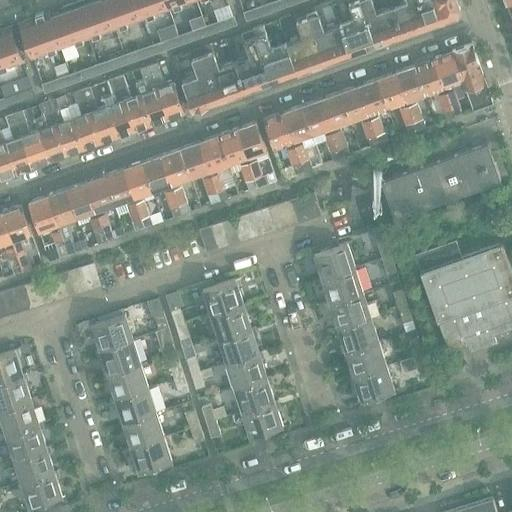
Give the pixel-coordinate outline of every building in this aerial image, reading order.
[(89,0),(78,0),(75,1),(87,35),(115,25),(106,0),(89,0)] [(135,0),(106,0),(115,25),(141,16),(135,0)] [(165,0),(135,0),(141,16),(168,6),(165,0)] [(347,0),(354,17),(338,23),(348,53),(374,44),(358,0),(347,0)] [(358,0),(374,44),(400,35),(390,5),(376,10),(372,0),(358,0)] [(403,0),(390,5),(400,35),(426,25),(417,0),(403,0)] [(417,0),(426,25),(455,15),(457,7),(454,0),(417,0)] [(48,11),(47,11),(59,45),(60,45),(65,60),(79,55),(74,40),(87,35),(75,1),(61,6),(63,10),(50,14),(48,11)] [(242,10),(245,19),(263,13),(259,4),(242,10)] [(315,6),(304,10),(322,62),(348,53),(338,23),(323,28),(315,6)] [(302,36),(285,42),(296,72),(322,62),(304,10),(294,14),(302,36)] [(47,11),(20,21),(32,55),(59,45),(47,11)] [(208,33),(221,28),(235,23),(233,15),(205,25),(208,33)] [(263,24),(251,28),(270,81),(296,72),(285,42),(271,47),(263,24)] [(9,25),(0,28),(0,66),(15,61),(21,59),(9,25)] [(249,55),(233,61),(244,90),(270,81),(251,28),(241,32),(249,55)] [(193,29),(178,34),(180,42),(196,37),(193,29)] [(162,40),(165,48),(180,42),(178,34),(162,40)] [(466,44),(451,49),(461,79),(472,109),(490,102),(491,102),(470,42),(466,44)] [(211,45),(199,49),(217,100),(244,90),(233,61),(218,66),(211,45)] [(139,48),(125,53),(128,61),(142,56),(139,48)] [(191,109),(217,100),(199,49),(189,53),(189,50),(173,56),(176,65),(192,60),(197,74),(180,80),(191,109)] [(451,50),(432,57),(453,116),(462,112),(463,112),(461,105),(452,82),(461,79),(451,49),(451,50)] [(111,67),(128,61),(125,53),(108,59),(111,67)] [(432,57),(414,63),(424,92),(434,88),(442,112),(443,112),(446,118),(453,116),(432,57)] [(157,62),(148,65),(167,118),(183,112),(172,81),(165,84),(157,62)] [(414,63),(395,70),(416,129),(425,126),(416,102),(415,102),(413,96),(424,92),(414,63)] [(135,82),(139,93),(150,124),(167,118),(148,65),(139,68),(143,79),(135,82)] [(85,67),(69,73),(72,81),(87,76),(85,67)] [(395,70),(376,77),(386,106),(397,102),(408,132),(416,129),(395,70)] [(53,78),(56,87),(72,81),(69,73),(53,78)] [(123,74),(114,77),(133,129),(150,124),(139,93),(131,95),(123,74)] [(113,101),(105,104),(116,135),(133,129),(114,77),(106,80),(113,101)] [(376,77),(357,84),(368,112),(369,117),(378,142),(379,143),(388,139),(379,113),(377,109),(386,106),(376,77)] [(357,84),(339,90),(349,119),(359,115),(360,120),(369,146),(379,143),(378,142),(369,117),(368,112),(357,84)] [(90,86),(81,89),(99,141),(116,135),(105,104),(97,107),(90,86)] [(75,103),(68,105),(82,147),(99,141),(81,89),(71,92),(75,103)] [(19,90),(3,96),(6,104),(22,98),(19,90)] [(339,90),(320,97),(330,126),(332,130),(341,156),(350,153),(341,127),(339,122),(349,119),(339,90)] [(56,97),(47,100),(66,153),(82,147),(68,105),(60,108),(56,97)] [(320,97),(301,104),(316,144),(319,154),(329,150),(332,159),(341,156),(332,130),(330,126),(320,97)] [(42,116),(34,119),(49,159),(66,153),(47,100),(38,104),(42,116)] [(301,104),(282,111),(293,139),(295,145),(304,169),(312,166),(306,147),(316,144),(301,104)] [(22,109),(13,112),(32,165),(49,159),(34,119),(26,122),(22,109)] [(282,111),(263,117),(273,146),(283,143),(285,148),(291,165),(292,165),(295,172),(304,169),(295,145),(293,139),(282,111)] [(8,128),(1,130),(15,171),(32,165),(13,112),(4,115),(8,128)] [(254,120),(235,127),(245,156),(247,161),(256,186),(265,183),(269,181),(267,174),(263,175),(262,172),(256,157),(255,153),(265,149),(254,120)] [(238,158),(245,156),(235,127),(216,134),(231,174),(242,170),(249,189),(256,186),(247,161),(240,163),(238,158)] [(0,176),(15,171),(1,130),(0,130),(0,176)] [(216,134),(197,140),(219,199),(228,196),(222,177),(231,174),(216,134)] [(393,215),(500,178),(486,141),(479,143),(477,137),(468,141),(470,146),(380,178),(393,215)] [(197,140),(179,147),(189,176),(200,172),(210,202),(219,199),(197,140)] [(180,179),(189,176),(179,147),(160,154),(178,205),(179,205),(181,212),(191,209),(180,179)] [(170,208),(178,205),(160,154),(141,160),(151,189),(162,185),(170,208)] [(141,160),(122,167),(143,226),(153,222),(142,193),(151,189),(141,160)] [(122,167),(104,174),(114,203),(115,202),(119,213),(130,209),(136,228),(143,226),(122,167)] [(105,206),(114,203),(104,174),(85,181),(105,239),(115,236),(105,206)] [(97,242),(105,239),(85,181),(66,187),(76,216),(77,216),(80,224),(89,221),(97,242)] [(67,219),(76,216),(66,187),(47,194),(67,253),(77,249),(67,219)] [(312,190),(300,194),(307,217),(319,213),(312,190)] [(59,256),(67,253),(47,194),(28,201),(38,229),(48,226),(59,256)] [(300,194),(289,198),(296,221),(307,217),(300,194)] [(289,198),(277,201),(285,224),(296,221),(289,198)] [(277,201),(266,205),(273,228),(285,224),(277,201)] [(20,204),(0,211),(22,269),(32,265),(22,236),(30,233),(20,204)] [(266,205),(254,209),(262,232),(273,228),(266,205)] [(254,209),(243,212),(251,235),(262,232),(254,209)] [(0,211),(0,210),(0,242),(2,242),(13,272),(22,269),(0,211)] [(243,212),(232,216),(239,239),(251,235),(243,212)] [(232,216),(220,220),(228,243),(239,239),(232,216)] [(220,220),(209,223),(217,246),(228,243),(220,220)] [(389,221),(372,227),(372,228),(377,243),(387,240),(393,238),(394,238),(390,225),(390,223),(389,221)] [(205,250),(217,246),(209,223),(198,227),(205,250)] [(310,246),(309,247),(311,253),(313,252),(339,243),(337,238),(332,239),(310,246)] [(456,239),(413,254),(418,267),(419,270),(437,320),(448,351),(476,341),(479,348),(498,341),(496,334),(511,327),(511,269),(502,241),(462,255),(460,252),(456,239)] [(377,243),(381,258),(391,255),(387,240),(377,243)] [(313,252),(321,277),(355,267),(346,241),(339,243),(313,252)] [(396,269),(391,255),(381,258),(386,272),(396,269)] [(92,261),(81,265),(88,287),(99,283),(92,261)] [(81,265),(69,269),(76,290),(88,287),(81,265)] [(321,277),(329,302),(362,291),(355,267),(321,277)] [(69,269),(58,272),(65,294),(76,290),(69,269)] [(58,272),(46,276),(53,298),(65,294),(58,272)] [(46,276),(35,279),(42,301),(53,298),(46,276)] [(201,287),(209,312),(243,302),(235,276),(214,283),(202,287),(201,287)] [(212,278),(201,282),(202,287),(214,283),(212,278)] [(23,283),(30,305),(42,301),(35,279),(23,283)] [(30,305),(23,283),(12,286),(19,308),(30,305)] [(12,286),(0,290),(7,312),(19,308),(12,286)] [(394,290),(399,307),(409,303),(404,287),(394,290)] [(178,290),(165,294),(169,309),(179,306),(183,305),(178,290)] [(337,326),(370,316),(382,312),(378,298),(366,302),(362,291),(329,302),(337,326)] [(209,312),(217,337),(251,326),(243,302),(209,312)] [(414,318),(409,303),(399,307),(404,321),(414,318)] [(169,309),(174,324),(184,320),(179,306),(169,309)] [(123,307),(97,315),(98,320),(124,312),(123,307)] [(153,314),(158,329),(167,326),(163,311),(153,314)] [(91,322),(99,347),(132,337),(124,312),(98,320),(91,322)] [(337,326),(345,351),(378,340),(370,316),(337,326)] [(189,337),(184,320),(174,324),(179,340),(189,337)] [(172,343),(167,326),(158,329),(163,345),(172,343)] [(217,337),(225,361),(259,351),(251,326),(217,337)] [(99,347),(106,372),(140,361),(132,337),(99,347)] [(345,351),(352,376),(386,365),(378,340),(345,351)] [(410,350),(412,356),(422,353),(420,346),(410,350)] [(0,378),(22,372),(14,347),(0,351),(0,378)] [(225,361),(233,386),(266,375),(259,351),(225,361)] [(427,368),(422,353),(412,356),(415,364),(417,372),(427,368)] [(185,358),(190,373),(199,370),(195,355),(185,358)] [(412,356),(402,360),(404,368),(415,364),(412,356)] [(169,363),(173,378),(183,375),(178,360),(169,363)] [(106,372),(114,396),(148,386),(140,361),(106,372)] [(394,390),(386,365),(352,376),(360,401),(394,390)] [(204,386),(199,370),(190,373),(195,389),(204,386)] [(0,405),(30,396),(22,372),(0,378),(0,405)] [(188,391),(183,375),(173,378),(178,394),(188,391)] [(233,386),(241,410),(274,400),(266,375),(233,386)] [(114,396),(122,421),(155,410),(148,386),(114,396)] [(0,405),(0,418),(4,431),(38,421),(30,396),(0,405)] [(274,400),(241,410),(231,413),(234,421),(239,424),(244,422),(249,436),(282,425),(274,400)] [(201,407),(205,422),(215,419),(210,404),(201,407)] [(184,412),(189,427),(198,424),(194,409),(184,412)] [(122,421),(130,445),(163,435),(155,410),(122,421)] [(220,435),(215,419),(205,422),(210,438),(220,435)] [(4,431),(12,456),(46,445),(38,421),(4,431)] [(203,440),(198,424),(189,427),(194,443),(203,440)] [(171,460),(163,435),(130,445),(138,471),(171,460)] [(12,456),(20,481),(53,470),(46,445),(12,456)] [(61,495),(53,470),(20,481),(28,506),(61,495)] [(497,511),(492,496),(465,504),(467,511),(497,511)]
